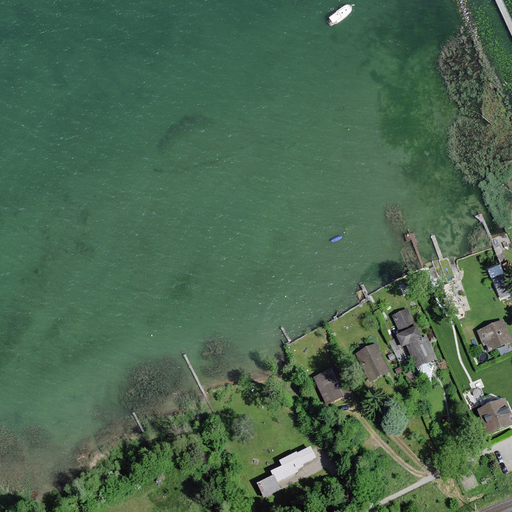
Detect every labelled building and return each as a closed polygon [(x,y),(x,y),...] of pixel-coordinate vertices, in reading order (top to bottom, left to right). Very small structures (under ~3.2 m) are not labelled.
[(491,285),(497,300),(504,297),(498,283),(491,285)] [(483,346),(487,354),(510,344),(500,322),(473,334),(479,348),(483,346)] [(403,350),(413,372),(433,362),(422,338),(418,340),(413,329),(391,339),(397,353),(403,350)] [(368,349),(351,358),(364,382),(381,373),(368,349)] [(323,375),(308,383),(320,404),(335,396),(323,375)] [(309,409),(297,387),(280,397),(292,418),(309,409)] [(471,414),(481,437),(509,426),(499,402),(471,414)] [(268,482),(253,488),(259,504),(278,496),(275,488),(309,475),(301,455),(275,465),(277,471),(265,475),(268,482)]
